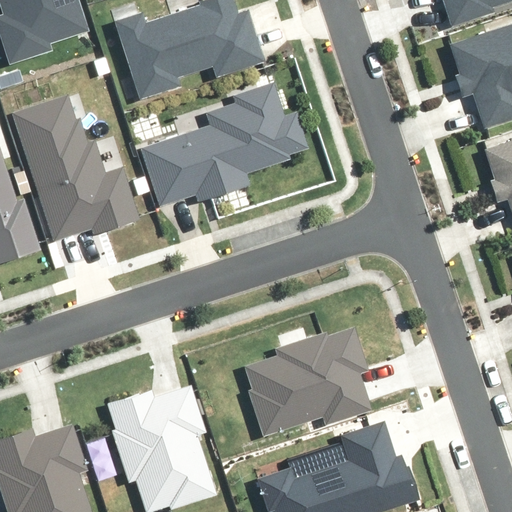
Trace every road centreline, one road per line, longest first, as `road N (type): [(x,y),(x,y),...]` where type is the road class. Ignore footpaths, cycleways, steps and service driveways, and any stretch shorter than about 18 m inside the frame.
road 1 (residential): [(0,353),(411,218)]
road 2 (residential): [(411,218),(506,511)]
road 3 (residential): [(337,0),(411,218)]
